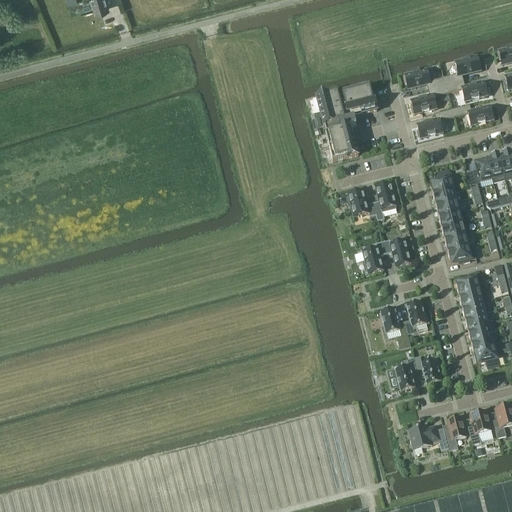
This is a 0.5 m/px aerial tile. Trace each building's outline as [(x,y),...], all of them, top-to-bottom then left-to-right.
[(92,0),(97,13),(109,10),(105,0),(92,0)] [(511,46),(501,49),(502,53),(500,54),(499,53),(499,54),(498,55),(499,61),(501,60),(502,67),(503,67),(503,66),(511,63),(511,46)] [(473,56),(462,59),(463,63),(456,65),(456,64),(455,64),(458,76),(444,79),(446,87),(464,83),(462,76),(480,72),(481,72),(479,66),(481,66),(479,59),(478,60),(477,59),(474,60),(473,56)] [(426,86),(428,92),(446,87),(444,79),(430,83),(427,72),(426,72),(420,74),(419,70),(407,73),(408,77),(405,78),(405,77),(405,78),(403,79),(405,85),(406,85),(408,91),(409,91),(409,90),(426,86)] [(464,83),(446,87),(448,95),(462,92),(465,103),(466,102),(465,102),(486,96),(487,98),(487,97),(487,96),(488,96),(487,90),(486,90),(484,84),(483,84),(483,85),(466,89),(464,83)] [(377,112),(374,100),(373,100),(370,87),(342,94),(348,115),(361,112),(362,116),(377,112)] [(412,102),(411,103),(413,108),(411,109),(413,115),(414,115),(414,116),(415,116),(415,115),(436,110),(436,111),(437,110),(434,99),(440,97),(442,103),(450,101),(448,95),(446,87),(428,92),(430,98),(412,103),(412,102)] [(330,96),(317,99),(324,127),(325,127),(327,133),(326,134),(333,162),(346,159),(346,160),(358,157),(355,141),(354,142),(350,142),(347,129),(351,129),(356,127),(355,120),(345,122),(338,95),(330,97),(330,96)] [(470,107),(452,111),(454,120),(468,116),(471,127),(472,127),(493,121),(493,122),(494,122),(493,121),(495,120),(493,114),(492,114),(490,108),(489,108),(490,109),(472,113),(470,107)] [(440,124),(454,120),(452,111),(434,116),(436,123),(418,127),(417,127),(419,133),(417,133),(419,140),(420,139),(421,140),(442,134),(442,135),(443,135),(440,124)] [(505,182),(511,180),(511,161),(510,154),(503,156),(504,158),(500,159),(499,157),(498,157),(505,182)] [(491,159),(492,161),(487,162),(493,185),(505,182),(498,157),(491,159)] [(482,188),(493,185),(487,162),(483,163),(483,162),(477,164),(475,165),(477,173),(472,174),(475,186),(481,184),(482,188)] [(432,190),(433,190),(435,196),(454,191),(449,172),(438,175),(440,182),(431,184),(432,190)] [(466,175),(469,187),(475,186),(472,174),(466,175)] [(373,205),(376,217),(378,223),(385,221),(383,215),(396,211),(396,208),(397,208),(391,186),(376,190),(379,204),(373,205)] [(472,190),(474,198),(481,197),(478,188),(472,190)] [(436,208),(457,203),(454,191),(435,196),(433,196),(435,204),(437,203),(438,207),(436,208)] [(370,219),(376,217),(373,205),(367,207),(364,193),(348,197),(349,199),(346,200),(349,210),(351,209),(354,219),(369,215),(370,219)] [(483,205),(481,197),(474,198),(476,207),(483,205)] [(509,198),(497,202),(499,209),(509,206),(511,205),(510,203),(509,198)] [(491,203),(486,204),(486,208),(490,211),(493,210),(499,209),(497,202),(491,203)] [(441,219),(460,214),(457,203),(436,208),(438,215),(440,215),(441,219)] [(481,212),(483,222),(490,220),(488,213),(485,213),(484,211),(481,212)] [(442,231),(442,232),(467,226),(464,213),(460,214),(441,219),(439,219),(441,227),(443,226),(444,230),(442,231)] [(492,228),(490,220),(483,222),(485,229),(492,228)] [(470,236),(467,226),(442,232),(444,239),(446,238),(447,242),(470,236)] [(486,236),(489,244),(495,242),(493,234),(486,236)] [(448,254),(448,255),(473,248),(469,249),(466,238),(470,237),(470,236),(447,242),(445,243),(447,250),(449,250),(450,254),(448,254)] [(411,265),(408,252),(406,243),(404,243),(404,240),(390,244),(390,242),(383,244),(386,256),(392,255),(396,269),(411,265)] [(497,251),(495,242),(489,244),(491,252),(497,251)] [(386,256),(383,244),(376,246),(378,250),(363,254),(365,263),(363,264),(365,274),(368,274),(368,276),(384,272),(380,258),(386,256)] [(476,260),(473,248),(448,255),(450,262),(452,261),(453,266),(464,263),(465,265),(470,263),(470,262),(476,260)] [(497,277),(499,286),(506,284),(504,276),(497,277)] [(457,289),(459,296),(484,290),(481,278),(474,279),(474,278),(468,279),(469,281),(457,284),(459,288),(457,289)] [(508,292),(506,284),(499,286),(501,294),(508,292)] [(487,302),(484,290),(459,296),(459,297),(461,296),(462,300),(460,301),(462,308),(464,308),(483,303),(487,302)] [(503,301),(505,309),(511,307),(510,299),(503,301)] [(486,314),(483,303),(464,308),(465,312),(463,312),(464,319),(486,314)] [(410,323),(405,324),(408,337),(418,334),(417,328),(429,325),(427,318),(425,318),(421,304),(407,307),(409,317),(410,323)] [(384,336),(400,332),(402,338),(398,339),(401,352),(411,350),(408,337),(405,324),(399,326),(398,320),(395,310),(381,314),(384,329),(382,329),(384,336)] [(489,326),(486,314),(464,319),(465,320),(466,319),(468,323),(466,324),(468,331),(469,331),(489,326)] [(492,337),(489,326),(469,331),(470,335),(469,335),(470,343),(492,337)] [(475,354),(495,349),(492,337),(470,343),(471,343),(472,343),(473,347),(472,347),(474,355),(475,354)] [(498,361),(495,349),(475,354),(477,360),(476,360),(478,366),(486,364),(488,371),(500,368),(498,361)] [(420,359),(414,360),(417,373),(423,371),(424,377),(425,377),(427,387),(442,383),(438,369),(440,368),(438,361),(422,365),(420,359)] [(412,374),(417,373),(414,360),(404,363),(405,369),(393,372),(395,379),(397,379),(401,393),(415,390),(413,380),(412,374)] [(507,439),(504,429),(511,426),(511,409),(511,407),(510,407),(508,406),(504,407),(503,409),(496,410),(498,417),(492,419),(498,441),(507,439)] [(472,424),(467,425),(472,447),(482,445),(494,442),(492,432),(487,413),(485,413),(483,412),(479,413),(478,415),(471,417),(472,424)] [(444,431),(449,451),(449,453),(458,451),(456,441),(466,439),(461,419),(448,423),(449,429),(444,431)] [(441,453),(449,451),(444,431),(443,431),(437,433),(436,429),(428,431),(427,428),(409,433),(414,452),(432,447),(431,445),(439,443),(441,453)]
